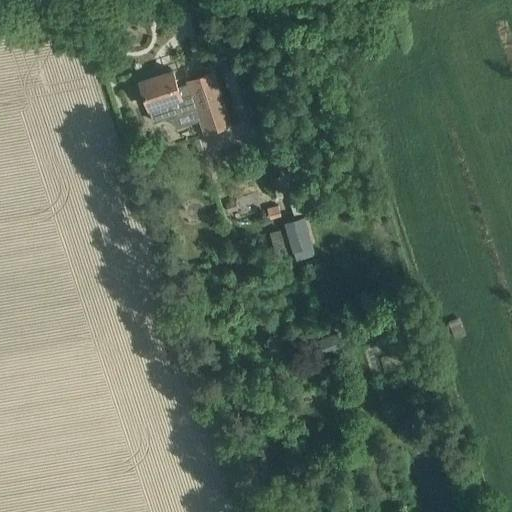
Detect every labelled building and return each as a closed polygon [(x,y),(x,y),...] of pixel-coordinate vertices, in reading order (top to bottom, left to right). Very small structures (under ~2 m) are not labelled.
[(363,0),(348,6),(355,25),(388,13),(383,0),(363,0)] [(383,56),(370,21),(351,27),(364,63),(383,56)] [(153,122),(186,111),(181,97),(192,93),(206,133),(230,125),(212,72),(188,80),(189,82),(178,86),(172,70),(140,81),(153,122)] [(270,218),(281,215),(278,205),(267,208),(270,218)] [(304,215),(284,221),(296,261),(316,255),(304,215)] [(283,227),(272,230),(278,252),(289,249),(283,227)] [(455,338),(465,335),(459,319),(450,322),(455,338)] [(259,486),(274,481),(262,446),(247,451),(259,486)]
